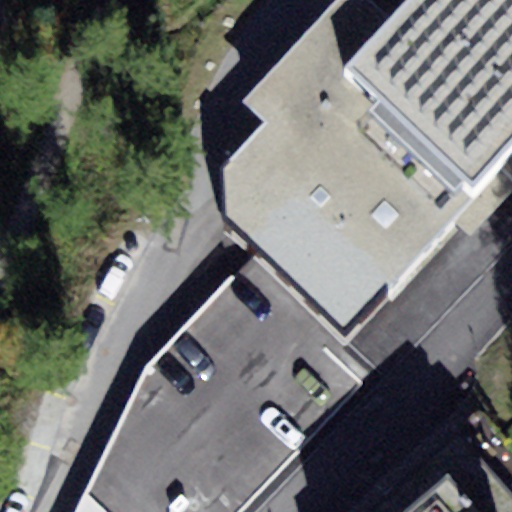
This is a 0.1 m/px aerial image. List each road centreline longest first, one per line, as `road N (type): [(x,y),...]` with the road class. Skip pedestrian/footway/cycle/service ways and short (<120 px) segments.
road 1 (residential): [(69,511),(247,59),(270,21),(300,0)]
road 2 (residential): [(285,511),(511,265)]
road 3 (track): [(0,251),(113,0)]
